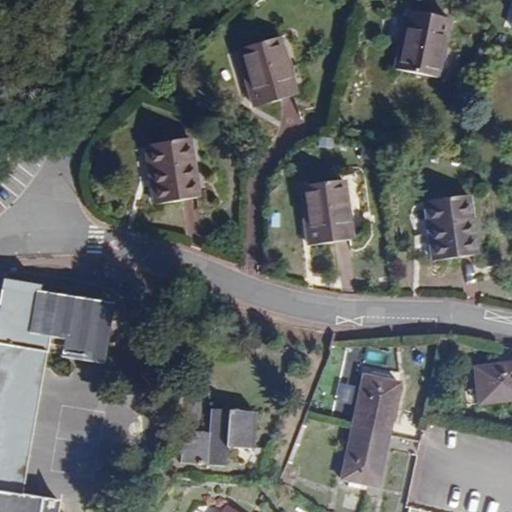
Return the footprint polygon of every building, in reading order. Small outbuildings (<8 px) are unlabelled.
[(449,20),(405,12),(395,70),(439,78),(449,20)] [(279,42),(239,53),(254,108),(294,97),(279,42)] [(190,142),(147,148),(155,207),(199,201),(190,142)] [(343,183),(302,187),(309,247),(349,242),(343,183)] [(468,198),(425,204),(433,261),(476,256),(468,198)] [(0,511),(57,511),(59,501),(23,496),(48,349),(64,351),(63,361),(100,367),(110,304),(2,288),(0,303),(0,511)] [(511,363),(475,369),(480,404),(511,399),(511,363)] [(364,378),(352,430),(386,438),(398,386),(364,378)] [(181,433),(178,466),(223,470),(225,449),(254,450),(255,414),(210,413),(209,435),(181,433)] [(386,438),(352,430),(341,479),(375,487),(386,438)]
